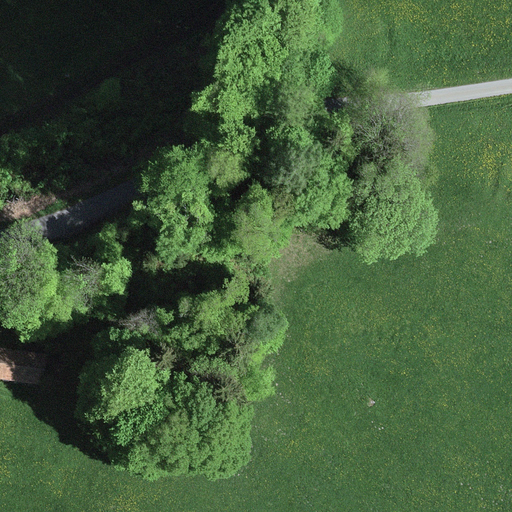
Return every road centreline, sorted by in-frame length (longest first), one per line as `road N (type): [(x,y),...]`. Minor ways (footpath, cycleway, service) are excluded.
road 1 (unclassified): [(511,86),(241,129),(65,216),(0,237)]
road 2 (track): [(0,132),(111,79),(223,0)]
